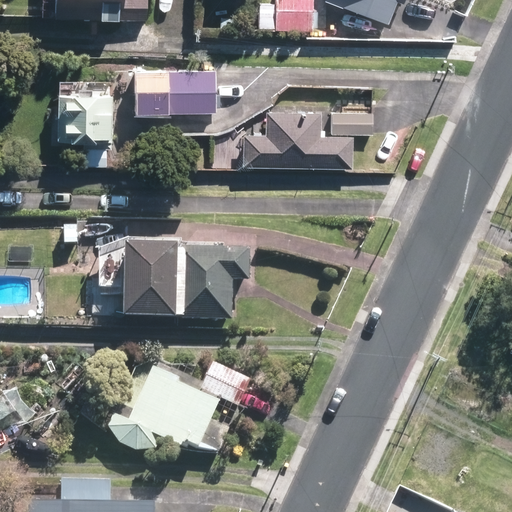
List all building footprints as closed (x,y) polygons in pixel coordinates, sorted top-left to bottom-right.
[(148,0),(55,0),(55,14),(147,20),(148,0)] [(312,0),(274,0),(275,3),(262,3),(261,29),(312,30),(312,0)] [(334,0),(390,22),(398,0),(334,0)] [(218,70),(140,69),(140,111),(218,111),(218,70)] [(108,96),(59,95),(58,141),(106,143),(108,96)] [(372,110),(332,110),(332,129),(372,129),(372,110)] [(321,113),(272,112),(272,135),(250,135),(249,163),(354,165),(354,137),(321,136),(321,113)] [(107,149),(85,148),(85,162),(107,163),(107,149)] [(247,249),(192,247),(189,316),(231,318),(234,273),(246,274),(247,249)] [(183,253),(129,251),(127,312),(181,314),(183,253)] [(250,378),(215,363),(204,388),(239,403),(250,378)] [(201,449),(223,402),(157,373),(140,412),(128,407),(118,430),(158,448),(164,433),(201,449)] [(14,395),(0,406),(0,408),(14,426),(29,414),(14,395)] [(156,511),(157,505),(32,503),(31,511),(156,511)]
